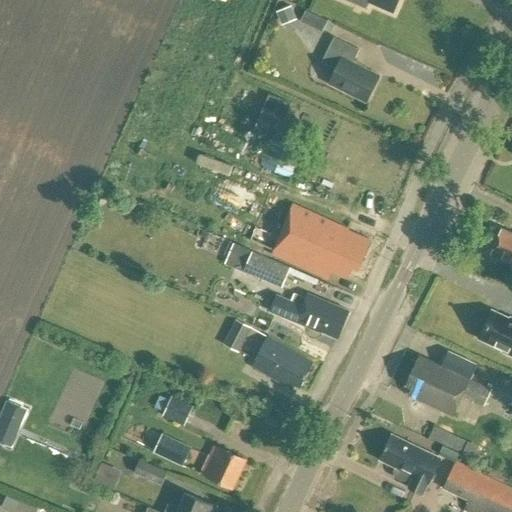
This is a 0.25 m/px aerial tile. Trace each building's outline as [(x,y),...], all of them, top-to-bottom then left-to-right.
[(394,15),(400,0),(345,0),(367,9),(369,4),(394,15)] [(282,25),(297,20),(291,7),(277,13),(282,25)] [(328,22),(306,11),(301,22),(322,33),(328,22)] [(360,51),(335,38),(322,63),(336,71),(329,85),(367,104),(380,77),(353,64),(360,51)] [(272,142),(260,167),(292,181),(303,155),(272,142)] [(370,242),(353,235),(352,237),(347,234),(349,231),(294,206),(272,255),(327,280),(332,271),(348,278),(353,266),(358,268),(370,242)] [(511,234),(504,231),(499,243),(497,245),(494,252),(494,255),(493,258),(511,265),(511,234)] [(233,244),(225,264),(282,288),(287,276),(290,268),(233,244)] [(302,273),(290,268),(287,276),(299,281),(302,273)] [(338,339),(348,312),(306,296),(302,307),(277,297),(271,313),(338,339)] [(503,352),(511,356),(511,320),(492,311),(479,340),(503,351),(503,352)] [(236,320),(223,345),(239,353),(251,328),(236,320)] [(299,387),(313,362),(268,338),(252,367),(294,390),(296,385),(299,387)] [(485,408),(494,389),(472,381),(478,366),(448,353),(442,367),(419,357),(406,388),(412,391),(410,397),(456,417),(465,400),(485,408)] [(172,397),(163,416),(184,426),(194,407),(172,397)] [(183,466),(192,449),(162,435),(154,453),(183,466)] [(421,450),(390,435),(378,460),(394,468),(392,472),(392,475),(394,479),(400,482),(403,481),(406,479),(408,475),(412,477),(406,488),(421,495),(426,484),(427,484),(438,460),(420,451),(421,450)] [(232,491),(246,461),(222,449),(218,458),(210,454),(200,475),(232,491)] [(511,511),(511,489),(454,462),(442,487),(467,500),(462,510),(466,511),(511,511)] [(95,481),(95,482),(104,485),(105,485),(112,467),(103,463),(95,481)] [(159,485),(163,474),(137,463),(133,473),(159,485)] [(214,511),(216,508),(184,494),(178,508),(167,503),(162,511),(214,511)]
